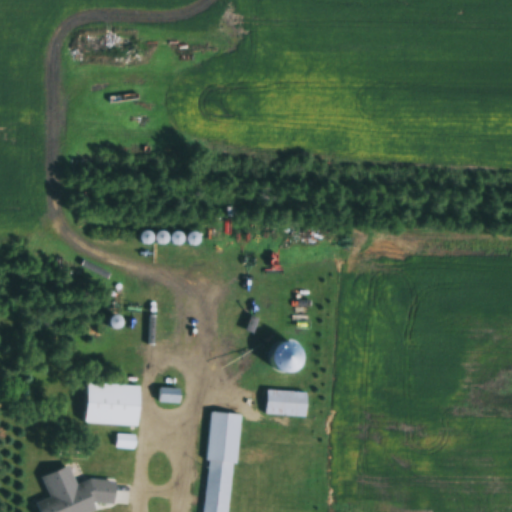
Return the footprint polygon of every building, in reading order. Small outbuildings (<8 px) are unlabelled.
[(82,426),(136,428),(138,387),(84,384),(82,426)] [(177,404),(178,391),(158,390),(157,404),(177,404)] [(304,418),(305,393),(263,393),(263,417),(304,418)] [(201,511),(228,511),(237,416),(209,414),(201,511)] [(133,436),(114,436),(114,450),(133,450),(133,436)] [(36,503),(39,511),(94,511),(93,509),(116,501),(107,477),(36,503)]
